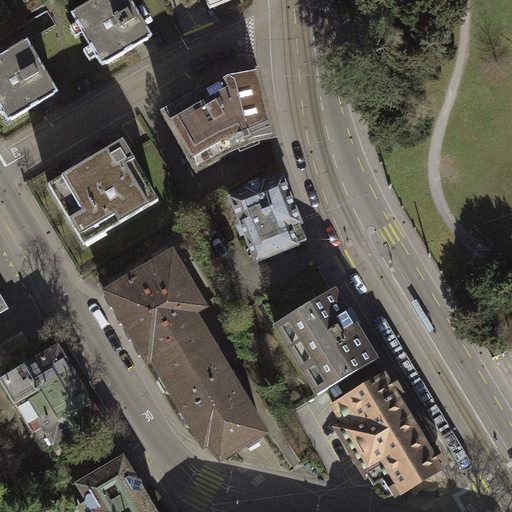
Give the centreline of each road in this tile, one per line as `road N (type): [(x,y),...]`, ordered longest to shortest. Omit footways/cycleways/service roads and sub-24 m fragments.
road 1 (residential): [(292,511),(203,494),(182,479),(0,183)]
road 2 (tertiary): [(318,149),(329,221),(346,256),(466,462),(505,511)]
road 3 (tertiary): [(511,433),(383,223),(349,175),(318,149)]
road 4 (residential): [(297,32),(196,53),(0,168)]
